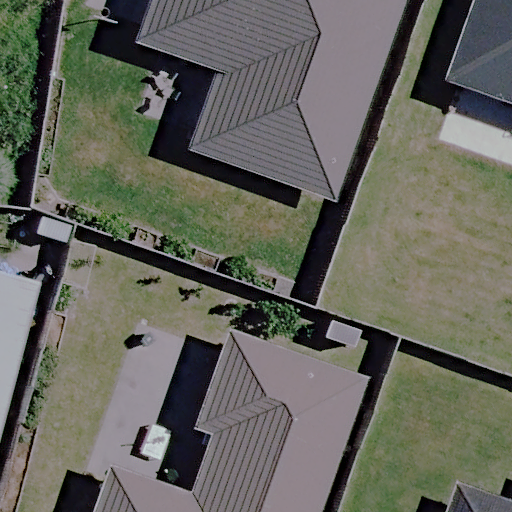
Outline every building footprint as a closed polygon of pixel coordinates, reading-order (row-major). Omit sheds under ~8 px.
[(398,0),(140,0),(125,52),(202,75),(176,163),(336,211),(398,0)] [(511,0),(482,0),(433,141),(511,169),(511,0)] [(0,288),(0,349),(15,292),(0,288)] [(299,511),(343,385),(226,345),(194,441),(115,414),(81,511),(299,511)] [(496,511),(453,497),(447,511),(496,511)]
